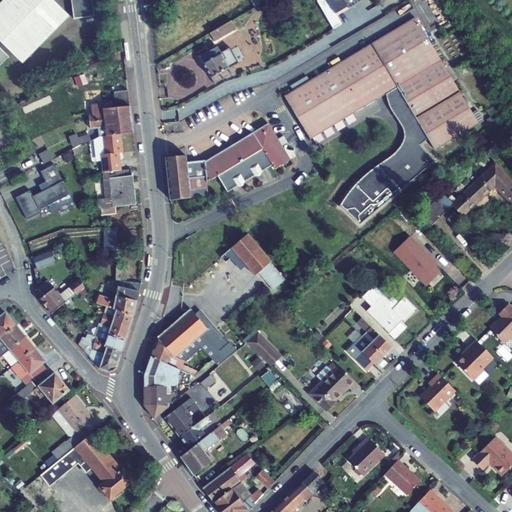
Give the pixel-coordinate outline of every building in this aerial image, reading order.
[(0,0),(0,65),(8,57),(0,49),(0,41),(23,64),(69,16),(52,0),(0,0)] [(71,0),(74,20),(95,17),(92,0),(71,0)] [(317,0),(317,1),(333,29),(342,24),(335,14),(347,7),(343,0),(317,0)] [(415,17),(284,96),(297,117),(429,41),(415,17)] [(231,21),(209,34),(214,41),(236,29),(231,21)] [(437,54),(429,41),(297,117),(310,139),(357,111),(437,54)] [(218,47),(200,57),(211,78),(229,68),(238,63),(237,61),(243,58),(237,47),(231,51),(230,49),(221,54),(218,47)] [(437,54),(357,111),(386,94),(397,87),(428,138),(435,150),(479,124),(473,113),(437,54)] [(233,74),(229,68),(211,78),(215,84),(233,74)] [(340,205),(360,225),(435,161),(421,145),(428,138),(397,87),(386,94),(386,98),(388,103),(390,108),(392,112),(395,116),(403,129),(404,133),(404,136),(404,138),(403,141),(401,144),(400,147),(402,149),(360,185),(357,181),(354,185),(349,192),(345,198),(340,205)] [(128,91),(114,92),(115,98),(115,100),(129,99),(128,91)] [(129,99),(115,100),(116,108),(130,107),(129,99)] [(130,107),(116,108),(113,108),(112,103),(91,105),(92,116),(95,115),(96,121),(97,121),(102,120),(103,121),(105,121),(118,119),(119,121),(131,120),(130,107)] [(484,121),(477,110),(473,113),(479,124),(484,121)] [(131,120),(119,121),(118,119),(105,121),(103,121),(102,120),(97,121),(96,121),(95,115),(92,116),(89,116),(90,129),(98,128),(99,131),(99,137),(102,137),(120,135),(133,133),(131,120)] [(255,141),(273,131),(268,124),(251,134),(255,141)] [(255,141),(251,134),(205,162),(205,161),(187,162),(186,156),(166,158),(170,200),(208,196),(206,182),(217,176),(227,193),(237,186),(242,186),(245,182),(255,176),(260,176),(262,172),(272,165),(275,169),(290,160),(273,131),(255,141)] [(123,153),(120,135),(102,137),(104,154),(101,155),(103,173),(121,171),(119,154),(123,153)] [(78,138),(55,150),(53,147),(39,154),(44,164),(58,157),(72,150),(80,145),(90,142),(91,141),(89,136),(78,140),(78,138)] [(86,157),(80,145),(72,150),(78,162),(86,157)] [(75,206),(54,164),(40,171),(49,188),(33,196),(30,190),(16,197),(27,220),(41,213),(40,210),(56,202),(61,212),(75,206)] [(511,182),(495,164),(457,201),(452,205),(453,206),(460,213),(462,215),(494,185),(511,203),(511,182)] [(103,173),(102,173),(103,181),(110,180),(112,197),(105,198),(101,199),(103,211),(111,210),(112,215),(116,214),(115,207),(135,204),(131,170),(121,171),(103,173)] [(103,181),(105,198),(112,197),(110,180),(103,181)] [(278,200),(283,212),(302,203),(296,191),(278,200)] [(443,194),(421,215),(432,226),(453,206),(452,205),(457,201),(452,196),(448,199),(443,194)] [(101,199),(98,199),(99,209),(101,209),(102,216),(112,215),(111,210),(103,211),(101,199)] [(116,254),(117,228),(104,228),(104,254),(116,254)] [(255,276),(272,261),(248,234),(198,276),(210,289),(224,277),(216,267),(221,267),(226,262),(236,254),(255,276)] [(472,246),(500,248),(501,234),(492,234),(492,239),(473,238),(472,246)] [(434,267),(436,265),(429,258),(428,260),(425,257),(427,255),(410,238),(394,253),(411,271),(412,270),(421,279),(420,280),(425,286),(439,273),(434,267)] [(37,268),(55,261),(51,252),(34,259),(37,268)] [(285,280),(271,263),(259,273),(273,290),(285,280)] [(230,284),(224,277),(210,289),(216,296),(230,284)] [(85,287),(80,279),(60,295),(50,281),(38,290),(44,296),(39,300),(51,314),(85,287)] [(416,313),(418,311),(404,297),(398,303),(393,298),(389,301),(373,286),(362,297),(371,307),(366,311),(389,334),(389,333),(402,320),(404,322),(415,312),(416,313)] [(137,301),(139,293),(118,288),(116,296),(137,301)] [(115,301),(99,295),(96,303),(106,307),(134,316),(137,301),(116,296),(115,301)] [(222,309),(228,318),(234,313),(225,301),(222,303),(225,306),(222,309)] [(491,328),(490,329),(504,344),(511,336),(511,308),(508,305),(499,314),(502,317),(497,323),(495,322),(490,327),(491,328)] [(134,316),(106,307),(96,337),(88,335),(86,339),(85,340),(122,353),(134,316)] [(177,361),(192,349),(189,346),(213,326),(203,314),(201,316),(199,313),(196,316),(190,310),(157,338),(177,361)] [(0,338),(16,326),(5,313),(3,315),(0,311),(0,338)] [(392,348),(362,318),(357,322),(366,332),(374,340),(370,343),(384,357),(392,348)] [(402,320),(389,333),(395,339),(408,325),(404,322),(402,320)] [(25,337),(16,326),(0,338),(0,349),(4,354),(25,337)] [(317,330),(311,336),(318,342),(324,336),(317,330)] [(354,344),(362,336),(356,330),(348,337),(354,344)] [(366,332),(362,335),(370,343),(374,340),(366,332)] [(270,365),(271,366),(281,356),(258,333),(247,342),(270,365)] [(370,343),(362,335),(362,336),(354,344),(347,351),(366,371),(373,364),(375,365),(384,357),(370,343)] [(35,348),(25,337),(4,354),(3,355),(12,367),(35,348)] [(85,340),(86,339),(83,338),(79,346),(99,369),(109,372),(116,369),(122,353),(85,340)] [(177,361),(157,338),(151,356),(193,376),(212,360),(201,349),(195,353),(192,349),(177,361)] [(214,362),(220,356),(205,338),(197,345),(201,349),(212,360),(214,362)] [(494,358),(476,340),(466,350),(467,352),(463,356),(456,363),(474,380),(484,370),(483,369),(494,358)] [(197,345),(192,349),(195,353),(201,349),(197,345)] [(45,361),(35,348),(12,367),(11,367),(21,379),(27,386),(33,382),(47,369),(43,364),(45,361)] [(151,356),(144,376),(176,376),(190,379),(193,376),(151,356)] [(212,360),(193,376),(199,376),(214,362),(212,360)] [(357,384),(335,362),(329,368),(332,371),(322,382),(310,394),(327,411),(336,402),(335,401),(348,387),(351,390),(357,384)] [(322,382),(332,371),(329,368),(327,365),(316,376),(322,382)] [(69,390),(55,373),(37,387),(33,382),(27,386),(11,399),(16,405),(34,391),(41,399),(45,395),(53,404),(69,390)] [(455,391),(439,374),(428,383),(431,386),(420,396),(434,411),(455,391)] [(205,389),(216,381),(211,375),(200,383),(205,389)] [(144,376),(144,387),(180,387),(183,386),(183,383),(187,382),(190,379),(176,376),(144,376)] [(180,387),(144,387),(144,405),(154,419),(180,398),(180,392),(180,387)] [(236,394),(219,408),(223,413),(224,415),(242,402),(236,394)] [(94,419),(75,396),(51,415),(68,436),(72,436),(80,430),(94,419)] [(206,417),(192,399),(190,399),(164,418),(180,437),(206,417)] [(180,437),(187,447),(204,435),(201,431),(210,423),(223,413),(219,408),(206,417),(180,437)] [(228,427),(224,422),(181,457),(193,476),(211,462),(204,451),(226,434),(224,431),(228,427)] [(86,438),(80,430),(72,436),(68,440),(75,447),(86,438)] [(50,487),(78,464),(86,474),(92,469),(103,482),(98,486),(110,499),(132,481),(119,465),(117,466),(91,434),(86,438),(75,447),(59,460),(50,468),(40,476),(50,487)] [(16,453),(31,441),(27,437),(13,449),(16,453)] [(511,453),(495,437),(472,460),(482,471),(490,462),(494,466),(493,468),(502,476),(511,466),(511,453)] [(356,468),(361,474),(363,476),(385,455),(368,438),(358,447),(359,449),(354,454),(348,460),(356,468)] [(54,455),(59,460),(75,447),(68,440),(53,452),(54,455)] [(258,489),(251,495),(243,503),(236,494),(245,487),(241,482),(238,478),(245,473),(255,464),(247,454),(202,489),(219,511),(245,511),(248,510),(248,509),(255,503),(263,494),(258,489)] [(45,462),(50,468),(59,460),(54,455),(45,462)] [(420,481),(397,461),(385,474),(408,495),(420,481)] [(256,477),(269,488),(275,482),(262,470),(256,477)] [(314,472),(295,490),(303,498),(304,500),(323,481),(314,472)] [(248,477),(245,473),(238,478),(241,482),(248,477)] [(38,478),(24,490),(38,507),(53,495),(38,478)] [(324,483),(323,481),(304,500),(306,502),(325,484),(324,483)] [(251,495),(245,487),(236,494),(243,503),(251,495)] [(296,504),(303,498),(295,490),(288,496),(296,504)] [(452,511),(429,491),(411,511),(412,511),(452,511)] [(289,511),(296,504),(288,496),(271,511),(289,511)]
